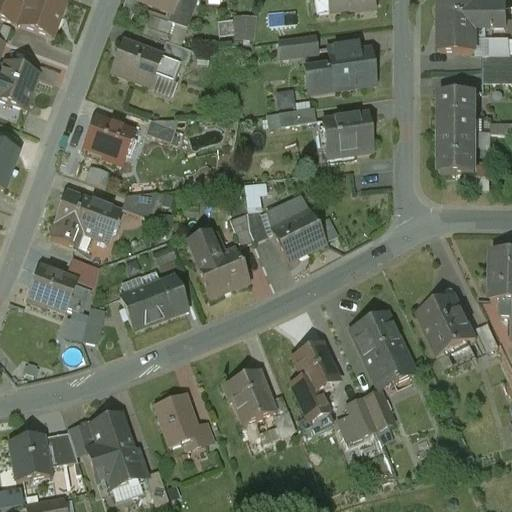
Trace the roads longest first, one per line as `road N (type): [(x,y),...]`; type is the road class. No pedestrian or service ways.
road 1 (residential): [(0,408),(71,394),(242,326),(416,235)]
road 2 (residential): [(108,0),(0,282)]
road 3 (residential): [(416,235),(404,193),(401,0)]
